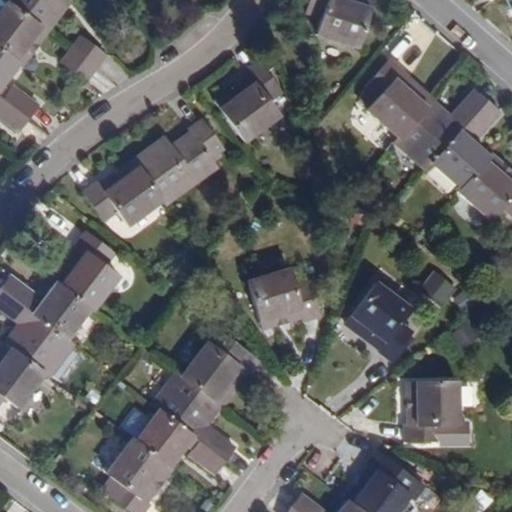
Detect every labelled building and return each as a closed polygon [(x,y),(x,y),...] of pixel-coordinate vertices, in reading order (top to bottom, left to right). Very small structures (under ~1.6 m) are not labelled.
[(5,0),(0,0),(0,51),(13,61),(18,65),(44,30),(29,18),(5,0)] [(5,0),(29,18),(44,30),(63,5),(55,0),(5,0)] [(306,0),(303,10),(318,15),(313,32),(353,45),(366,0),(306,0)] [(511,0),(503,0),(511,14),(511,0)] [(103,55),(79,36),(70,49),(94,67),(103,55)] [(85,79),(94,67),(70,49),(61,61),(85,79)] [(0,79),(13,61),(0,51),(0,79)] [(372,95),(363,107),(396,136),(428,100),(395,70),(397,68),(386,58),(362,86),(372,95)] [(267,80),(255,89),(243,74),(209,101),(240,140),(273,113),(277,119),(289,109),(267,80)] [(393,140),(425,168),(431,162),(455,135),(467,122),(487,99),(472,86),(453,106),(455,108),(443,122),(437,116),(441,111),(428,100),(396,136),(393,140)] [(34,107),(11,89),(3,101),(26,118),(34,107)] [(0,120),(16,132),(26,118),(3,101),(0,99),(0,120)] [(476,131),(497,108),(487,99),(467,122),(476,131)] [(163,150),(154,138),(129,156),(158,197),(188,175),(192,180),(212,166),(204,154),(216,146),(195,117),(182,125),(184,129),(164,142),(167,148),(163,150)] [(455,135),(431,162),(459,186),(485,156),(461,136),(458,139),(455,135)] [(511,174),(487,154),(485,156),(459,186),(456,190),(487,217),(499,204),(509,214),(511,210),(511,174)] [(112,207),(123,222),(158,197),(129,156),(94,183),(91,180),(79,190),(99,217),(112,207)] [(78,247),(52,282),(54,284),(87,308),(91,311),(117,276),(104,266),(112,255),(84,234),(76,245),(78,247)] [(302,281),(288,287),(282,270),(243,283),(259,329),(297,316),(300,323),(314,316),(302,281)] [(421,289),(442,309),(459,291),(438,271),(421,289)] [(30,294),(7,278),(0,286),(0,289),(22,306),(30,294)] [(65,338),(87,308),(54,284),(36,309),(41,313),(37,318),(65,338)] [(394,324),(405,308),(372,284),(343,323),(374,348),(371,353),(384,364),(407,334),(394,324)] [(65,338),(37,318),(22,306),(0,289),(0,312),(9,319),(11,317),(25,328),(21,333),(16,330),(4,346),(43,375),(47,378),(72,344),(65,338)] [(464,313),(477,305),(469,290),(455,297),(464,313)] [(470,322),(453,333),(465,350),(482,338),(470,322)] [(218,351),(206,341),(180,376),(219,405),(243,372),(246,374),(256,361),(227,339),(218,351)] [(0,405),(4,400),(17,409),(43,375),(4,346),(0,350),(0,405)] [(176,373),(151,406),(158,412),(185,433),(200,444),(224,462),(235,449),(213,432),(210,435),(196,425),(201,419),(206,422),(219,405),(180,376),(176,373)] [(451,424),(452,382),(401,382),(401,423),(395,423),(395,439),(433,439),(433,424),(451,424)] [(180,440),(185,433),(158,412),(135,442),(167,466),(185,444),(180,440)] [(143,504),(170,469),(167,466),(135,442),(130,438),(103,474),(117,485),(109,496),(130,511),(141,511),(146,506),(143,504)] [(190,457),(215,475),(224,462),(200,444),(190,457)] [(371,467),(345,501),(348,503),(359,511),(399,511),(411,497),(397,487),(405,477),(376,456),(369,465),(371,467)] [(320,511),(300,497),(291,509),(295,511),(320,511)] [(359,511),(348,503),(341,511),(359,511)]
